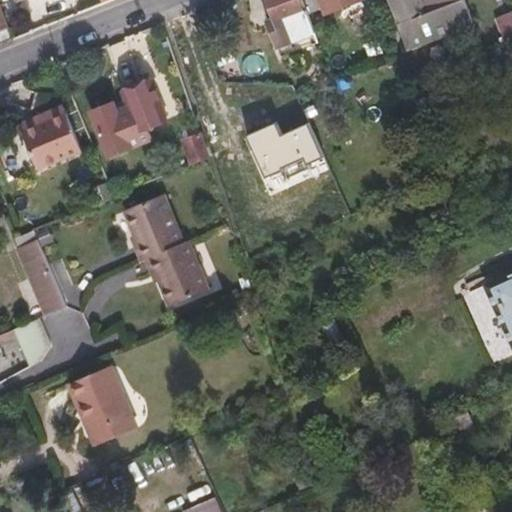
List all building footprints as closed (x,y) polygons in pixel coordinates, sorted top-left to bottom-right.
[(269,21),(272,28),(309,14),(322,9),(318,0),(272,0),(279,17),(269,21)] [(322,0),(327,11),(353,0),(322,0)] [(387,0),(392,11),(420,2),(426,16),(466,1),(465,0),(387,0)] [(511,0),(501,0),(510,22),(492,29),(498,46),(511,40),(511,0)] [(0,32),(11,29),(0,1),(0,32)] [(420,2),(392,11),(407,50),(474,23),(466,1),(426,16),(420,2)] [(309,14),(272,28),(283,57),(320,43),(309,14)] [(442,70),(457,64),(453,54),(438,61),(442,70)] [(153,82),(124,93),(126,99),(139,132),(149,128),(167,120),(153,82)] [(139,132),(126,99),(83,115),(102,163),(154,141),(149,128),(139,132)] [(51,113),(68,156),(81,150),(64,108),(51,113)] [(7,136),(0,138),(0,183),(23,174),(68,156),(51,113),(38,118),(40,123),(7,136)] [(278,120),(246,134),(267,182),(324,157),(310,124),(284,135),(278,120)] [(213,157),(204,132),(183,139),(192,166),(209,158),(213,157)] [(400,148),(405,158),(415,154),(409,144),(400,148)] [(415,154),(405,158),(408,166),(419,162),(415,154)] [(126,254),(132,268),(139,265),(175,249),(155,202),(116,220),(130,252),(126,254)] [(17,249),(46,317),(68,308),(64,299),(35,231),(17,238),(20,247),(17,249)] [(175,249),(139,265),(146,281),(149,280),(163,312),(202,294),(181,246),(175,249)] [(511,273),(502,278),(511,298),(511,273)] [(0,343),(20,335),(17,329),(0,336),(0,343)] [(112,367),(71,384),(97,445),(138,427),(112,367)] [(455,417),(468,447),(482,440),(468,411),(455,417)] [(228,511),(222,496),(187,511),(228,511)]
